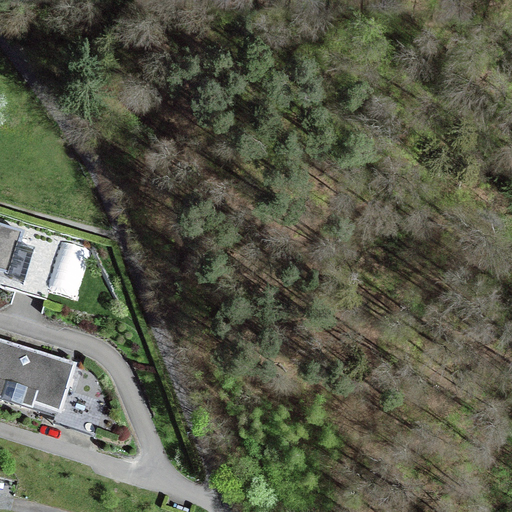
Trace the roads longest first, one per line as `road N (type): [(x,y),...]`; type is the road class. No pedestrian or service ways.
road 1 (residential): [(223,504),(86,157),(0,32)]
road 2 (residential): [(157,480),(120,380),(85,346),(0,323)]
road 3 (residential): [(157,480),(0,433)]
